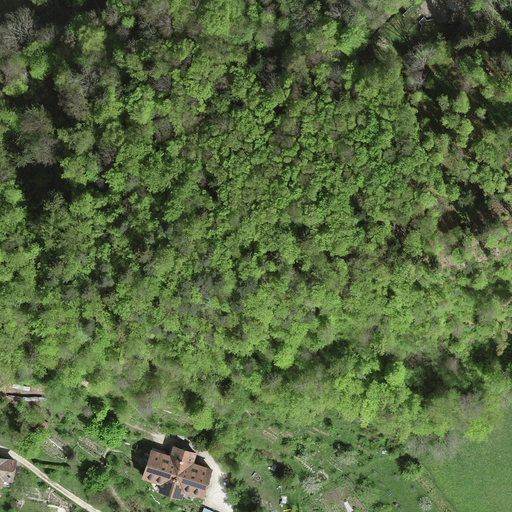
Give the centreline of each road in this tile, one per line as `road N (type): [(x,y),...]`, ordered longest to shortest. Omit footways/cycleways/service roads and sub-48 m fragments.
road 1 (track): [(0,247),(102,170),(189,123),(281,0)]
road 2 (track): [(286,0),(284,28),(296,44),(349,0)]
